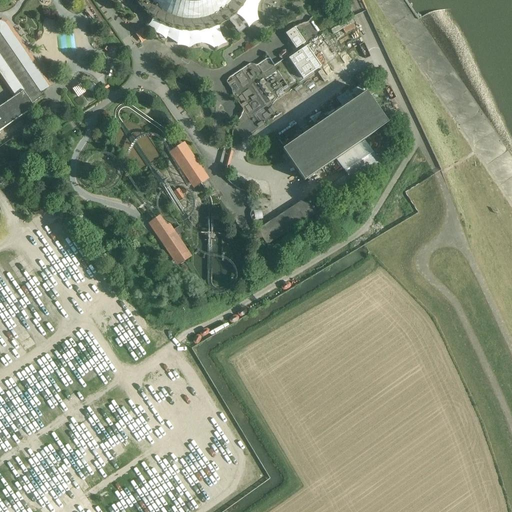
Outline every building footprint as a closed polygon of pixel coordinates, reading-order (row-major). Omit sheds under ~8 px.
[(135,0),(136,1),(139,5),(142,8),(145,12),(148,13),(150,15),(152,17),(156,19),(160,21),(163,22),(166,23),(170,25),(175,26),(181,26),(186,26),(193,25),(199,24),(203,22),(208,20),(213,18),(216,15),(218,14),(221,11),(224,8),(226,6),(229,2),(230,0),(135,0)] [(243,0),(242,2),(239,6),(236,11),(232,15),(229,18),(231,18),(234,19),(237,21),(239,23),(242,25),(244,29),(246,31),(248,27),(250,25),(253,24),(255,23),(258,22),(256,18),(255,14),(255,10),(256,6),(257,4),(259,2),(260,0),(243,0)] [(215,32),(214,29),(210,30),(207,32),(204,33),(200,34),(195,35),(192,36),(186,36),(181,36),(175,35),(170,34),(166,33),(161,31),(157,29),(153,26),(149,24),(147,22),(147,24),(147,25),(147,27),(146,28),(149,29),(151,32),(152,34),(153,37),(156,37),(160,38),(162,40),(164,42),(168,43),(171,44),(172,46),(174,49),(176,48),(180,48),(184,48),(186,50),(189,52),(192,49),(195,48),(199,47),(202,47),(206,47),(210,49),(212,50),(215,52),(217,49),(220,48),(222,47),(225,46),(222,44),(220,42),(218,39),(216,36),(215,32)] [(134,32),(140,43),(149,38),(143,27),(134,32)] [(329,28),(274,66),(268,58),(257,65),(263,74),(258,77),(250,64),(230,78),(232,80),(227,83),(234,93),(233,94),(250,119),(251,118),(258,128),(279,114),(272,104),(346,53),(345,51),(341,54),(339,52),(337,53),(324,35),(331,30),(329,28)] [(305,43),(295,28),(286,34),(296,49),(305,43)] [(0,57),(23,91),(0,107),(0,131),(35,107),(33,104),(44,96),(0,31),(0,57)] [(81,83),(72,87),(77,96),(85,92),(81,83)] [(361,92),(277,150),(299,181),(383,124),(361,92)] [(175,149),(171,153),(194,189),(200,186),(209,179),(203,171),(185,144),(175,149)] [(179,189),(173,193),(179,201),(184,198),(179,189)] [(311,195),(257,230),(267,245),(320,210),(311,195)] [(159,218),(148,226),(177,268),(186,263),(191,258),(169,225),(165,228),(159,218)] [(56,404),(78,439),(96,427),(74,393),(56,404)] [(142,427),(157,456),(174,447),(158,418),(142,427)] [(181,467),(183,470),(192,466),(186,455),(169,463),(174,471),(181,467)] [(163,481),(157,485),(173,509),(179,505),(163,481)] [(151,511),(167,511),(153,488),(141,495),(151,511)]
